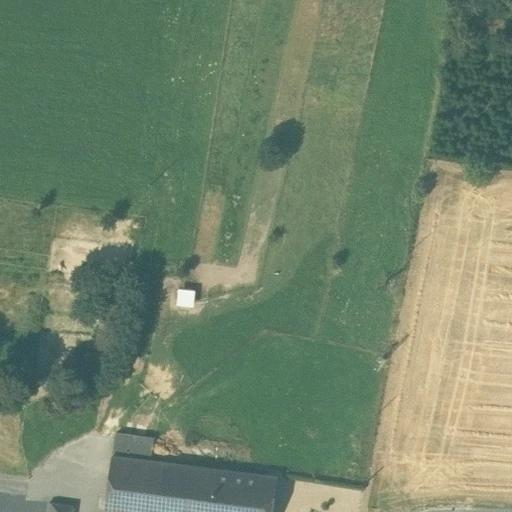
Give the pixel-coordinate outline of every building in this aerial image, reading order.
[(116,275),(105,327),(98,325),(90,367),(113,372),(132,279),(116,275)] [(176,303),(194,304),(194,288),(177,287),(176,303)] [(154,438),(116,432),(106,509),(131,511),(210,511),(217,468),(152,459),(154,438)] [(272,511),(277,476),(217,468),(210,511),(272,511)] [(73,511),(74,505),(50,501),(48,511),(73,511)]
